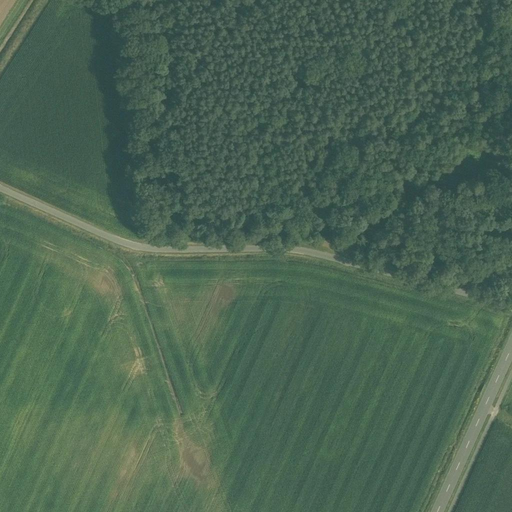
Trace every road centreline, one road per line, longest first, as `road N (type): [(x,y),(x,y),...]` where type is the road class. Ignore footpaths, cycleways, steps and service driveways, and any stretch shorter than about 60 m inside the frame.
road 1 (unclassified): [(0,188),(153,251),(303,252),(511,309)]
road 2 (tertiary): [(511,349),(438,511)]
